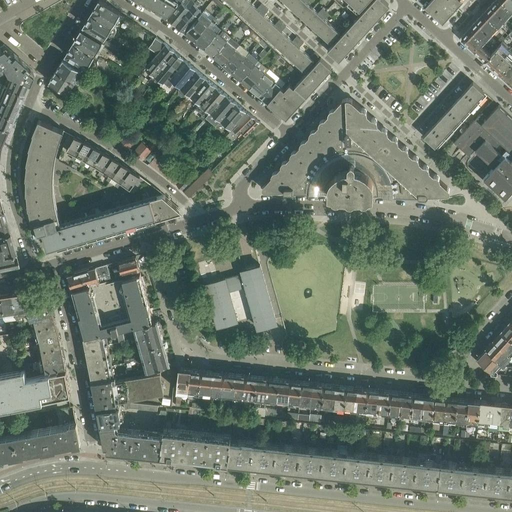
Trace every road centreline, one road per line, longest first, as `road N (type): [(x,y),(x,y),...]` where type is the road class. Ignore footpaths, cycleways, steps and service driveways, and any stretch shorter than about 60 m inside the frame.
road 1 (secondary): [(494,511),(89,468)]
road 2 (residential): [(153,234),(183,339),(205,355),(457,384)]
road 3 (residential): [(241,208),(396,206),(511,237)]
road 4 (residential): [(117,0),(170,33),(289,133)]
road 5 (secondary): [(14,511),(69,496),(228,511)]
road 6 (residential): [(53,265),(93,445),(89,468)]
road 7 (residential): [(29,106),(128,156),(186,204),(193,222)]
road 8 (residential): [(35,269),(9,184),(12,148),(29,106)]
